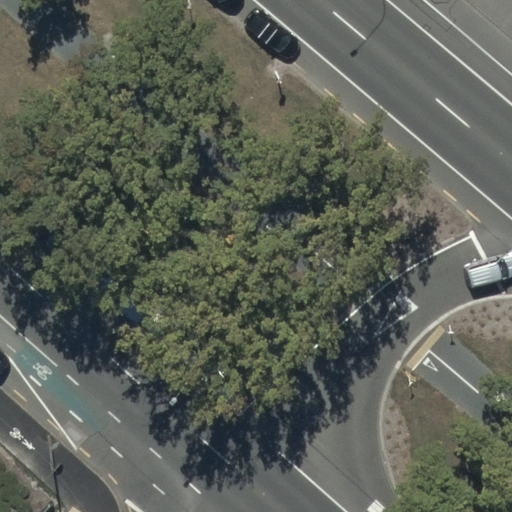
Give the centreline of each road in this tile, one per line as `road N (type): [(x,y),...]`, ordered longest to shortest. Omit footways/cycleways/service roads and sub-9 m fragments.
road 1 (secondary): [(237,476),(405,304),(452,279),(511,264)]
road 2 (secondary): [(237,476),(0,260)]
road 3 (secondary): [(316,0),(511,167)]
